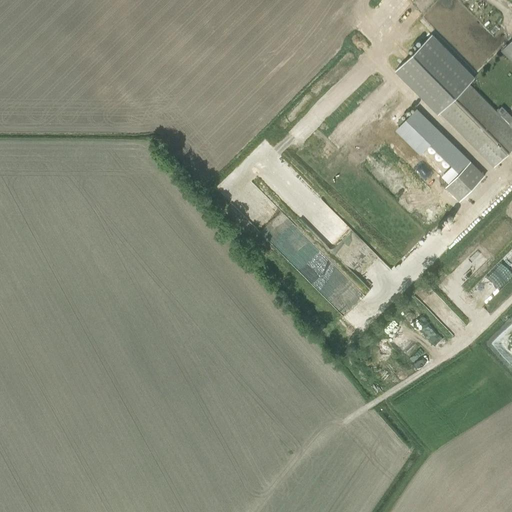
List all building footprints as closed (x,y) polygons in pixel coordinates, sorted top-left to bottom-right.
[(511,119),(508,124),(469,84),(475,77),(432,34),(395,70),(438,114),(440,112),(494,167),(511,149),(511,119)] [(511,38),(501,49),(511,59),(511,38)] [(446,186),(461,200),(486,174),(418,107),(397,129),(422,154),(432,144),(453,164),(441,176),(449,183),(446,186)] [(398,337),(393,341),(400,349),(404,346),(423,367),(429,362),(401,329),(395,333),(398,337)] [(495,361),(490,366),(499,375),(504,370),(495,361)]
